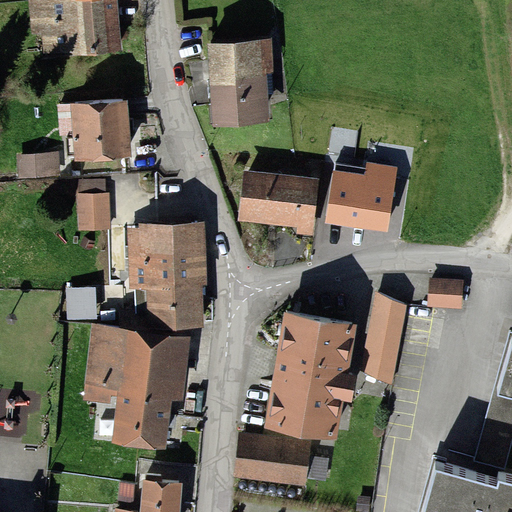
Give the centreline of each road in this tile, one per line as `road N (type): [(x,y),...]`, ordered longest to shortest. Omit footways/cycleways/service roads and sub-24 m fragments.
road 1 (tertiary): [(230,298),(221,232),(170,104),(153,0)]
road 2 (residential): [(230,298),(394,260),(511,263)]
road 3 (track): [(510,227),(478,0)]
road 4 (tertiary): [(211,511),(230,298)]
